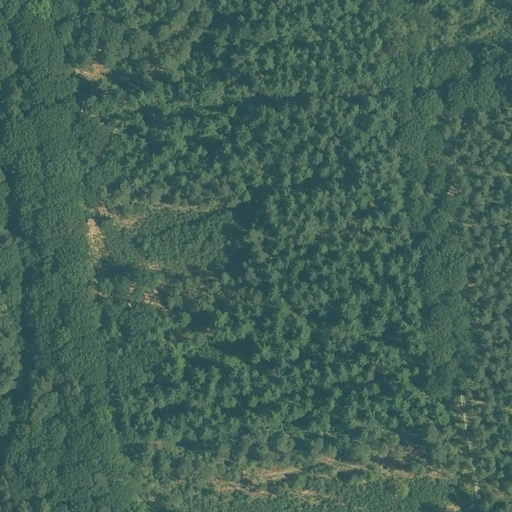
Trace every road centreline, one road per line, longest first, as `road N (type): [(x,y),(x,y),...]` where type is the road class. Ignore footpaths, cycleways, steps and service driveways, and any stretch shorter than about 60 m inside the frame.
road 1 (unclassified): [(121,511),(92,427),(22,0)]
road 2 (track): [(209,0),(256,115),(263,302)]
road 3 (track): [(479,511),(445,294)]
road 4 (track): [(445,294),(412,88)]
road 5 (track): [(445,294),(263,302)]
road 6 (track): [(263,302),(144,317)]
